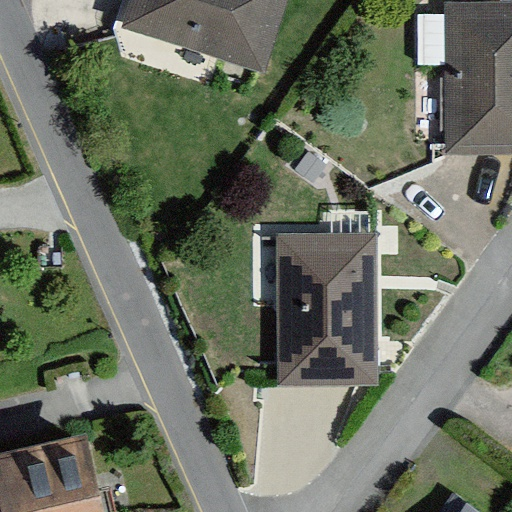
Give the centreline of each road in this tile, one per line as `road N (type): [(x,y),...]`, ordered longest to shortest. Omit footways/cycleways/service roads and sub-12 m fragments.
road 1 (residential): [(221,511),(2,0)]
road 2 (residential): [(511,284),(342,511)]
